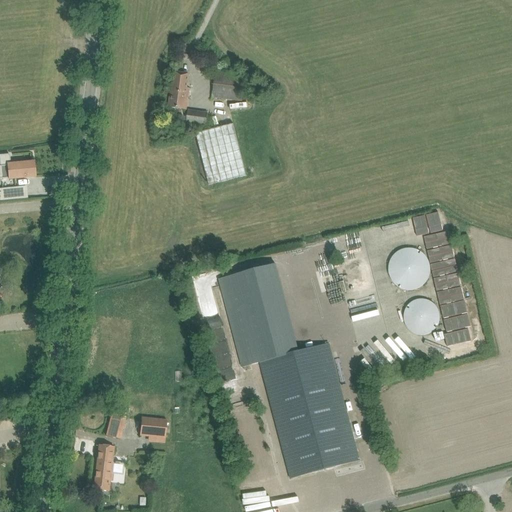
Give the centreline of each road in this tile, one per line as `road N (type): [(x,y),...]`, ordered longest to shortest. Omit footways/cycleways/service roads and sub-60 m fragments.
road 1 (tertiary): [(41,511),(98,0)]
road 2 (unclassified): [(511,472),(359,511)]
road 3 (unknown): [(0,432),(121,439),(132,411)]
